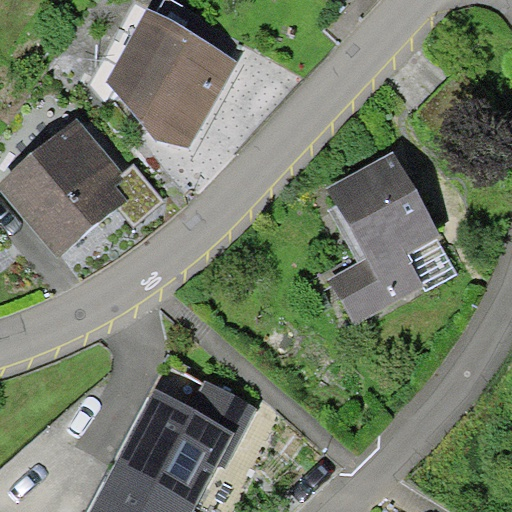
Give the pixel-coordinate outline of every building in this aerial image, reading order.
[(237,61),(147,7),(106,79),(156,139),(172,143),(189,147),(237,61)] [(481,100),(453,74),(417,112),(445,138),(481,100)] [(123,171),(76,117),(0,182),(0,189),(59,257),(119,206),(135,225),(163,200),(132,164),(123,171)] [(394,151),(326,187),(367,257),(327,279),(355,323),(424,285),(406,254),(436,238),(441,235),(394,151)] [(406,254),(424,285),(427,291),(457,274),(436,238),(406,254)] [(168,366),(117,459),(198,503),(219,465),(225,469),(258,408),(205,379),(202,385),(168,366)] [(193,511),(198,503),(117,459),(88,511),(193,511)]
